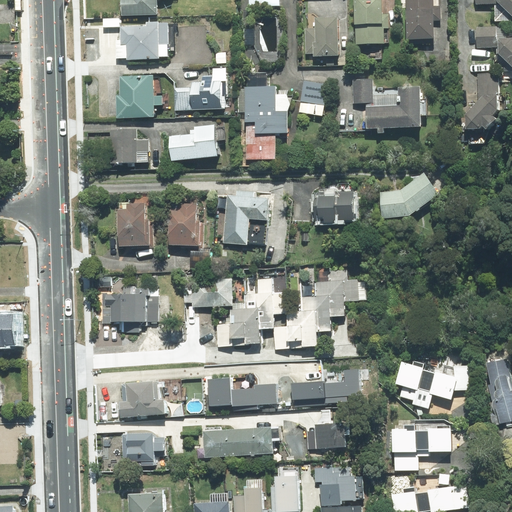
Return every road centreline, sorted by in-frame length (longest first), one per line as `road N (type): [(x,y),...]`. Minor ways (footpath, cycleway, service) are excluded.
road 1 (primary): [(53,207),(63,511)]
road 2 (primary): [(48,0),(53,207)]
